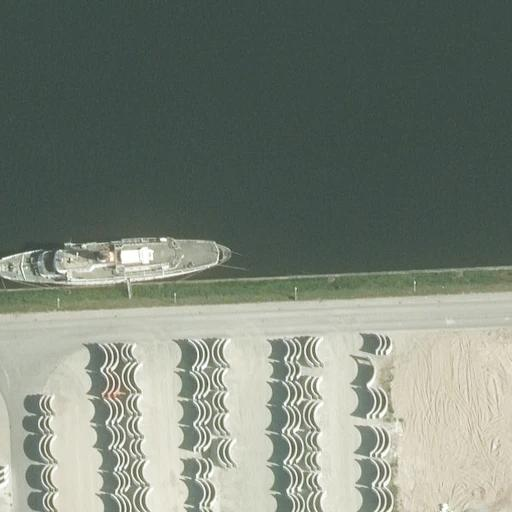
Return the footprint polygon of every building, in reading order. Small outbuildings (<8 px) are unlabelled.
[(445,343),(416,345),(417,355),(446,353),(445,343)] [(412,371),(425,446),(442,444),(439,428),(462,424),(460,413),(454,414),(450,389),(459,388),(455,364),(412,371)] [(66,465),(76,416),(48,410),(36,463),(55,467),(56,463),(66,465)] [(115,500),(121,504),(159,507),(166,511),(168,511),(178,499),(190,499),(208,511),(214,511),(217,471),(222,464),(209,456),(210,443),(199,443),(196,448),(172,446),(166,454),(162,453),(143,440),(131,439),(127,444),(126,461),(114,478),(87,476),(105,488),(104,493),(115,500)] [(447,482),(468,492),(476,475),(465,469),(462,475),(453,471),(447,482)]
